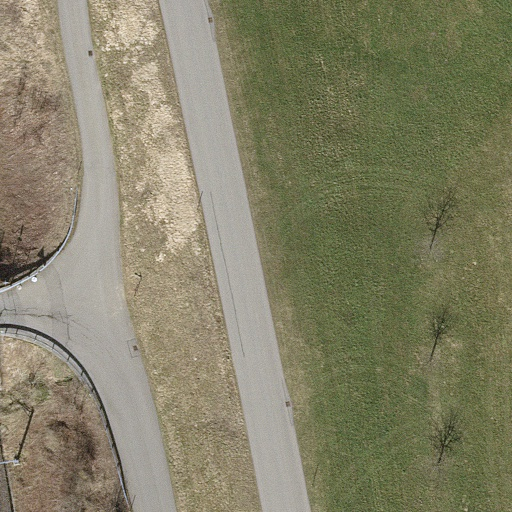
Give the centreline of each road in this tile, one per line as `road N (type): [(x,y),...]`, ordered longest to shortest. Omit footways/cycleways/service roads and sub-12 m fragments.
road 1 (unclassified): [(181,0),(291,511)]
road 2 (unclassified): [(76,0),(100,296)]
road 3 (unclassified): [(100,296),(153,511)]
